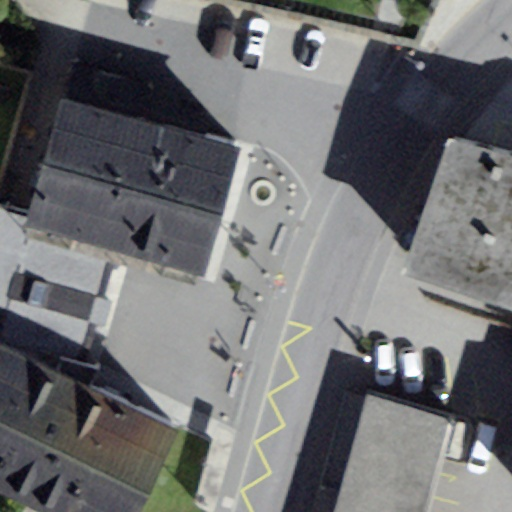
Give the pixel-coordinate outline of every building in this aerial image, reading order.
[(29,215),(26,228),(126,256),(163,267),(200,277),(236,151),(61,102),(29,215)] [(404,281),(511,310),(511,158),(442,139),(425,203),(404,281)] [(0,322),(0,344),(89,388),(126,256),(26,228),(29,215),(0,207),(0,307),(3,309),(0,322)] [(0,490),(44,511),(138,511),(178,431),(89,388),(0,344),(0,490)] [(428,511),(454,419),(365,395),(336,501),(332,511),(428,511)]
